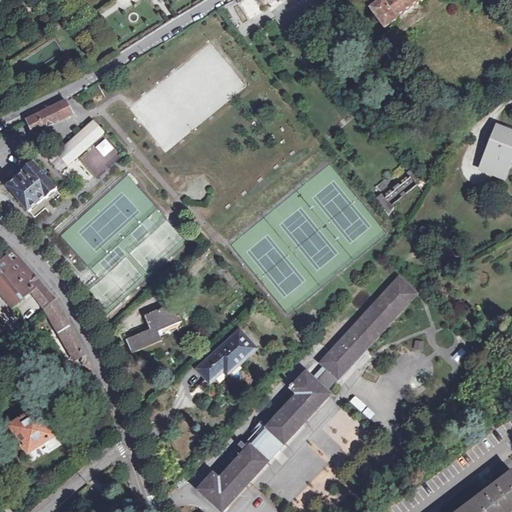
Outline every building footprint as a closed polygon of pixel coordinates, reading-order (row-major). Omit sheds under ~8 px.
[(243,22),(261,13),(254,0),(243,0),(233,5),(243,22)] [(398,19),(397,18),(421,1),(422,3),(426,0),(385,0),(385,1),(384,0),(383,0),(371,8),(385,28),(398,19)] [(334,32),(328,23),(306,37),(312,47),(334,32)] [(73,114),(66,101),(27,120),(34,134),(73,114)] [(105,134),(94,121),(58,151),(69,165),(105,134)] [(504,179),(508,169),(511,158),(511,134),(497,129),(481,169),(504,179)] [(104,137),(80,159),(98,178),(121,155),(104,137)] [(45,197),(47,199),(57,190),(33,162),(23,170),(24,172),(7,186),(28,211),(45,197)] [(410,179),(397,189),(401,195),(415,185),(410,179)] [(374,198),(386,215),(393,210),(381,193),(374,198)] [(0,292),(12,307),(41,282),(13,251),(0,261),(0,292)] [(288,406),(306,422),(330,395),(327,391),(417,294),(399,278),(321,363),(324,367),(312,379),(306,374),(293,387),(292,386),(290,388),(297,395),(288,406)] [(81,355),(81,354),(83,352),(82,349),(59,305),(57,300),(56,299),(51,293),(41,302),(74,359),(81,355)] [(151,330),(126,340),(132,354),(161,342),(158,333),(182,323),(174,304),(145,317),(151,330)] [(205,379),(206,380),(214,373),(218,377),(221,381),(256,350),(240,332),(224,346),(223,345),(221,347),(222,348),(197,370),(205,379)] [(214,373),(206,380),(210,384),(218,377),(214,373)] [(480,405),(491,419),(509,406),(499,391),(480,405)] [(352,396),(348,403),(362,411),(366,404),(352,396)] [(285,444),(306,422),(288,406),(268,428),(271,431),(285,444)] [(27,453),(40,445),(55,436),(50,428),(49,426),(44,418),(43,416),(38,408),(23,417),(22,418),(16,422),(15,423),(10,426),(25,449),(27,453)] [(263,424),(246,442),(250,446),(254,450),(271,431),(268,428),(263,424)] [(250,446),(230,469),(248,485),(268,463),(254,450),(250,446)] [(198,490),(222,511),(223,511),(248,485),(230,469),(220,480),(213,474),(198,490)] [(510,511),(511,511),(511,473),(460,511),(510,511)]
